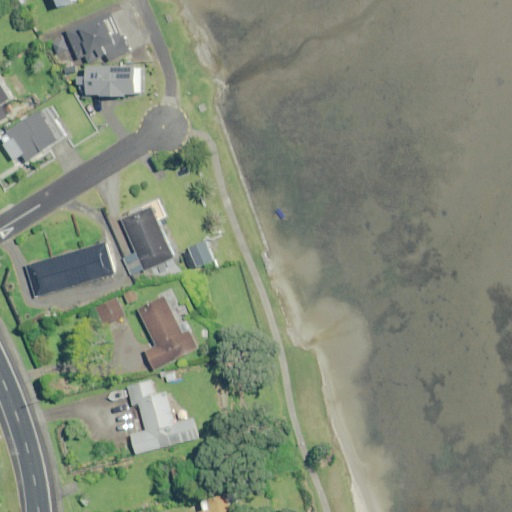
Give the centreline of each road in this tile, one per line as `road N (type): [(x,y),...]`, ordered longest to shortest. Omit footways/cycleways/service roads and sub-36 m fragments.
road 1 (residential): [(138,0),(166,68),(165,129),(0,230)]
road 2 (primary): [(0,369),(28,440),(38,511)]
